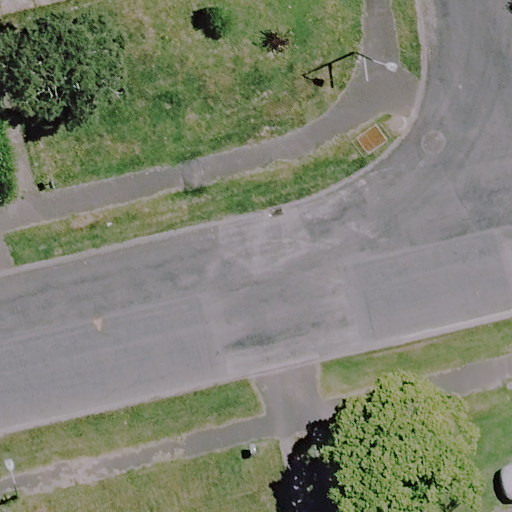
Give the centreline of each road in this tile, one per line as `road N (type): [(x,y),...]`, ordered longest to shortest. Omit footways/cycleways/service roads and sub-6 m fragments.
road 1 (residential): [(0,341),(511,208)]
road 2 (residential): [(469,0),(511,184)]
